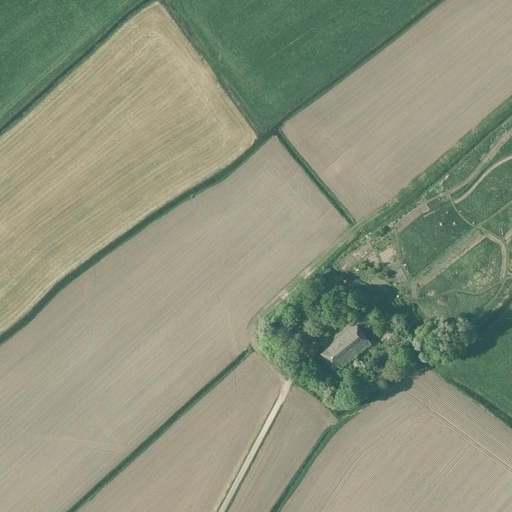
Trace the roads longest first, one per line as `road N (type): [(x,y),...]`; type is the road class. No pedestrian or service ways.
road 1 (track): [(350,231),(253,321),(252,339),(286,387)]
road 2 (unclassified): [(221,511),(297,368)]
